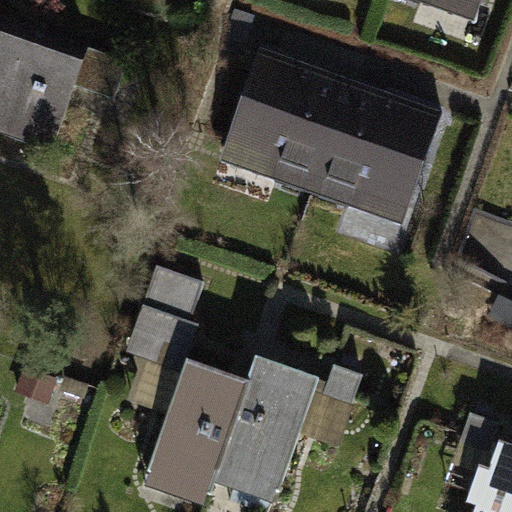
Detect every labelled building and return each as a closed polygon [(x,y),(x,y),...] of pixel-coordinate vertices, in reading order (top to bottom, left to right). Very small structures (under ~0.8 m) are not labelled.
[(483,0),(410,0),(475,23),(483,0)] [(49,35),(0,18),(0,129),(54,148),(93,38),(53,24),(49,35)] [(353,81),(261,49),(220,163),(312,195),(353,81)] [(445,113),(353,81),(312,195),(404,227),(445,113)] [(250,383),(219,470),(281,492),(301,434),(338,447),(353,405),(317,392),(321,380),(259,358),(250,383)] [(219,470),(250,383),(188,361),(148,474),(210,495),(219,470)] [(511,511),(511,449),(502,446),(479,511),(511,511)]
